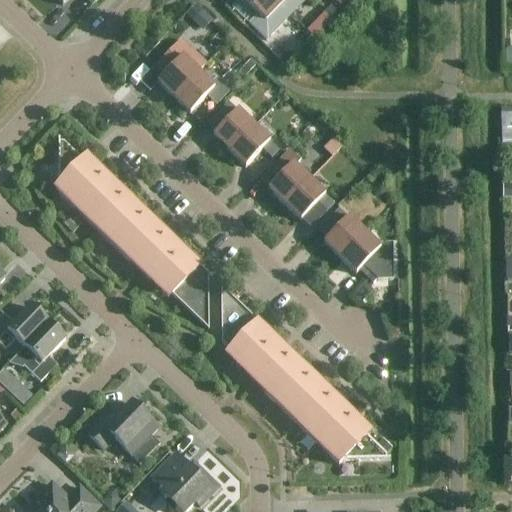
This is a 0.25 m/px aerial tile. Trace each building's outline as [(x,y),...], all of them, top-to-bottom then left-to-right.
[(249,26),(256,33),(266,42),(289,17),(271,0),(239,0),(257,17),(249,26)] [(271,0),(289,17),(305,0),(271,0)] [(330,0),(330,1),(342,11),(352,0),(330,0)] [(195,6),(185,16),(191,22),(200,12),(195,6)] [(324,40),(338,20),(327,13),(314,33),(324,40)] [(299,43),(305,49),(314,40),(307,34),(299,43)] [(164,78),(157,85),(174,101),(198,75),(206,66),(181,42),(155,69),(164,78)] [(255,68),(249,62),(239,72),(245,78),(255,68)] [(198,75),(174,101),(190,116),(207,99),(216,107),(229,92),(211,75),(205,82),(198,75)] [(230,121),(213,139),(229,154),(253,129),(237,113),(237,114),(228,106),(221,113),(230,121)] [(253,129),(229,154),(245,170),(262,152),(271,160),(278,153),(269,145),(269,144),(253,129)] [(511,135),(501,136),(501,147),(511,146),(511,135)] [(154,233),(63,145),(58,145),(58,188),(54,192),(148,283),(152,278),(208,333),(208,332),(208,276),(158,228),(154,233)] [(270,173),(267,176),(275,185),(268,192),(284,208),(309,182),(294,168),(299,163),(289,154),(283,159),(277,166),(270,173)] [(309,182),(284,208),(301,223),(318,205),(326,214),(333,207),(324,198),(325,198),(309,182)] [(511,187),(502,187),(502,200),(511,199),(511,187)] [(331,238),(324,246),(340,261),(364,236),(348,220),(348,221),(339,212),(322,230),(331,238)] [(356,277),(363,269),(377,283),(392,283),(392,247),(382,247),(379,250),(364,236),(340,261),(356,277)] [(372,292),(364,284),(350,298),(358,305),(372,292)] [(245,377),(338,467),(343,463),(385,462),(386,457),(295,369),(299,365),(221,289),(221,290),(221,345),(249,372),(245,377)] [(15,341),(24,350),(48,326),(30,309),(13,327),(3,317),(0,320),(0,346),(5,352),(15,341)] [(22,371),(23,369),(40,385),(57,368),(48,360),(65,343),(48,326),(24,350),(8,366),(22,371)] [(390,330),(390,341),(399,341),(398,331),(398,330),(390,330)] [(3,372),(0,374),(0,388),(3,391),(12,381),(3,372)] [(113,442),(124,452),(130,458),(156,431),(131,407),(125,414),(116,405),(104,418),(86,437),(102,452),(113,442)] [(16,411),(10,418),(16,424),(23,418),(16,411)] [(175,457),(151,481),(163,493),(160,497),(175,511),(188,511),(195,505),(200,510),(218,491),(198,471),(193,475),(175,457)] [(51,487),(27,511),(96,511),(99,509),(79,490),(67,502),(51,487)] [(110,494),(101,503),(111,511),(120,502),(110,494)]
